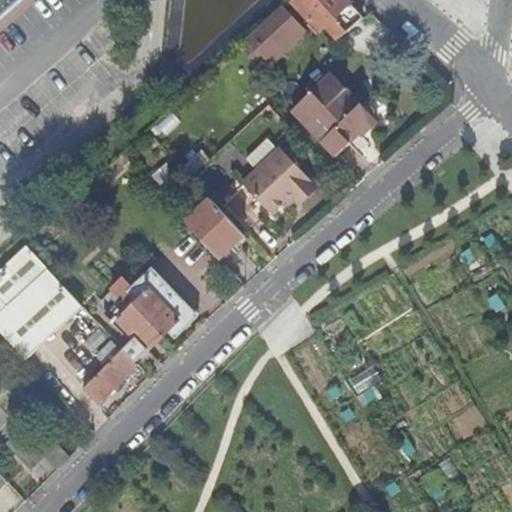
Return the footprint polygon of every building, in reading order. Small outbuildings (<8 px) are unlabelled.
[(0,0),(0,21),(24,0),(0,0)] [(365,17),(347,0),(292,0),(291,1),(313,25),(321,33),(328,26),(341,39),(348,33),(361,21),(365,17)] [(309,34),(284,7),(242,47),(253,58),(259,52),(273,68),(309,34)] [(321,33),(313,25),(310,28),(318,35),(321,33)] [(333,74),(292,111),(334,157),(360,134),(363,138),(379,123),(375,119),(379,117),(379,110),(372,102),(367,102),(363,106),(333,74)] [(300,202),(317,187),(282,151),(280,153),(270,142),(248,161),(258,172),(245,184),(274,215),(291,199),(295,196),(300,202)] [(167,164),(153,176),(160,184),(173,172),(167,164)] [(300,202),(295,196),(291,199),(297,205),(300,202)] [(246,236),(211,198),(186,223),(220,259),(246,236)] [(83,309),(26,248),(0,272),(0,333),(25,361),(83,309)] [(127,292),(139,304),(121,321),(136,338),(130,344),(122,350),(134,363),(139,357),(147,350),(167,332),(174,340),(198,317),(153,268),(127,292)] [(139,304),(127,292),(103,314),(130,344),(136,338),(121,321),(139,304)] [(134,363),(122,350),(121,349),(83,389),(98,403),(136,364),(134,363)] [(147,350),(139,357),(154,374),(162,366),(147,350)] [(40,451),(21,431),(8,444),(30,467),(43,455),(40,451)] [(71,458),(54,439),(40,451),(43,455),(58,471),(71,458)]
